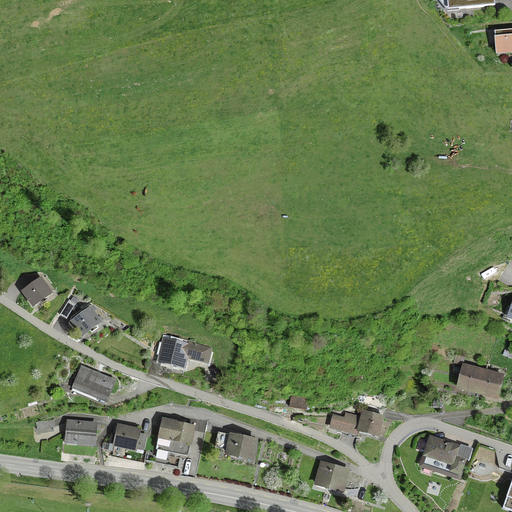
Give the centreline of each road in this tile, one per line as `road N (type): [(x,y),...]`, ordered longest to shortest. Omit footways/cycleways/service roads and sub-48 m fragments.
road 1 (residential): [(0,301),(123,372),(306,431),(382,482)]
road 2 (secondary): [(292,511),(0,463)]
road 3 (residential): [(382,482),(206,414),(167,410),(109,421)]
road 4 (residential): [(511,449),(433,423),(413,425),(388,449),(382,482)]
